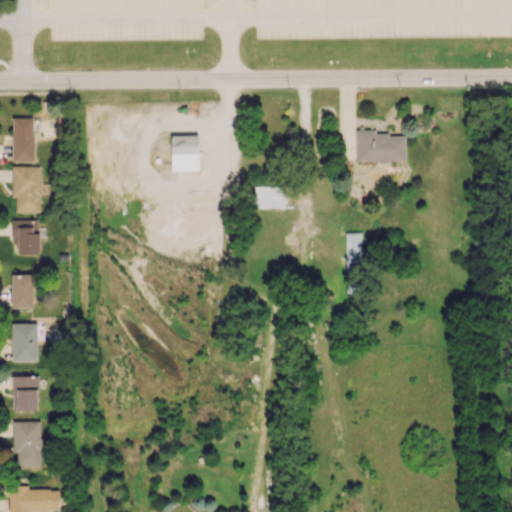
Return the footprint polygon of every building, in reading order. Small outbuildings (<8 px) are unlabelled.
[(33,118),(12,118),(11,160),(33,160),(33,118)] [(404,134),(375,134),(375,129),(354,129),(355,161),(405,161),(404,134)] [(198,170),(197,135),(169,135),(170,170),(198,170)] [(39,166),(11,166),(11,197),(15,197),(15,212),(40,212),(39,166)] [(252,186),(252,207),(284,207),(283,185),(252,186)] [(38,219),(11,220),(11,243),(16,243),(16,254),(39,254),(38,219)] [(361,271),(360,232),(344,232),(345,271),(361,271)] [(32,274),(11,274),(10,307),(32,308),(32,274)] [(36,361),(36,322),(10,323),(11,361),(36,361)] [(37,410),(37,376),(11,375),(11,410),(37,410)] [(40,466),(39,450),(49,450),(49,438),(39,438),(39,420),(11,421),(12,452),(16,452),(17,467),(40,466)] [(58,509),(58,489),(28,489),(28,485),(7,485),(7,511),(47,511),(47,510),(58,509)]
